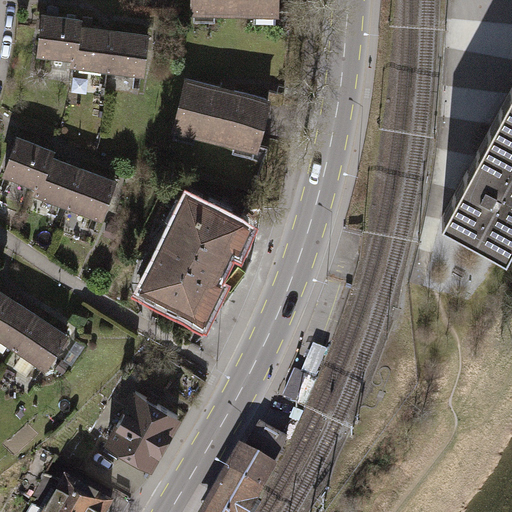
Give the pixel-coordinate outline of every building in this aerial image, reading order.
[(188,0),(189,12),(274,12),(273,0),(188,0)] [(42,12),(37,50),(73,54),(76,26),(77,16),(42,12)] [(72,62),(106,66),(110,30),(76,26),(73,54),(72,62)] [(146,34),(110,30),(106,66),(142,71),(146,34)] [(182,77),(170,129),(252,148),(263,100),(264,97),(182,77)] [(511,83),(488,128),(511,140),(511,83)] [(266,88),(264,97),(263,100),(278,104),(281,92),(266,88)] [(506,250),(511,237),(511,140),(488,128),(441,216),(506,250)] [(17,134),(3,173),(37,185),(48,155),(51,146),(17,134)] [(34,191),(66,203),(80,167),(48,155),(37,185),(34,191)] [(114,179),(80,167),(66,203),(101,216),(114,179)] [(142,285),(199,313),(216,279),(210,276),(228,239),(235,242),(245,222),(187,194),(142,285)] [(36,315),(7,296),(0,306),(0,336),(16,346),(36,315)] [(66,334),(36,315),(16,346),(46,366),(66,334)] [(107,439),(148,462),(176,412),(135,389),(107,439)] [(260,426),(251,449),(281,460),(290,438),(260,426)] [(55,456),(37,448),(0,475),(0,478),(29,498),(55,456)] [(233,467),(207,511),(246,511),(262,484),(261,483),(272,464),(246,449),(235,468),(233,467)] [(25,511),(106,511),(108,509),(65,485),(49,511),(38,511),(29,506),(25,511)]
